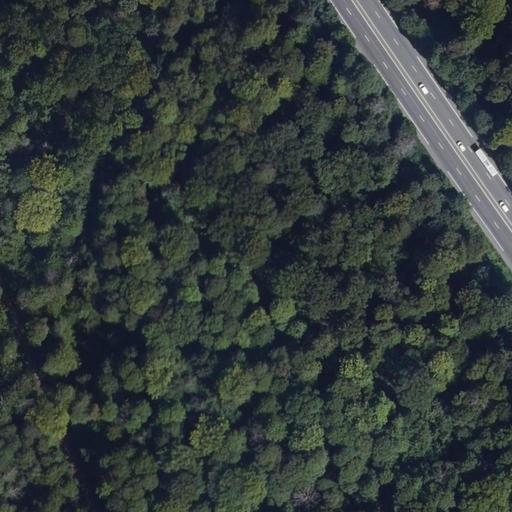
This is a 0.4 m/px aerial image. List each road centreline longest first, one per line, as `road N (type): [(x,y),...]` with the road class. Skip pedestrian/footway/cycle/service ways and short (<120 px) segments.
road 1 (motorway): [(341,0),(511,245)]
road 2 (motorway): [(511,208),(368,0)]
road 3 (track): [(95,511),(0,284)]
